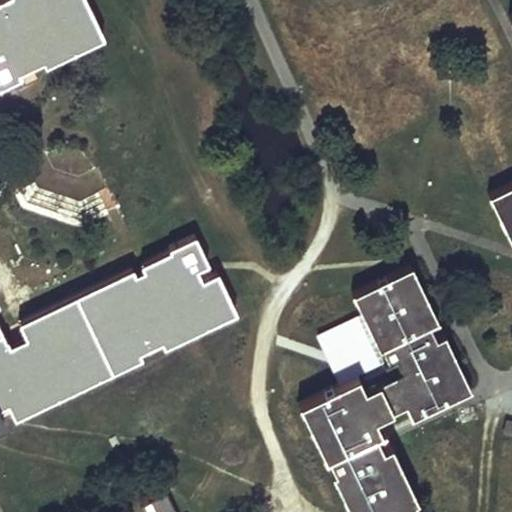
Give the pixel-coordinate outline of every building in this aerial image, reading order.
[(0,0),(0,421),(1,421),(0,418),(0,403),(6,401),(11,413),(138,352),(135,349),(159,338),(160,342),(231,308),(212,272),(199,278),(193,266),(205,259),(192,230),(165,244),(166,247),(141,260),(142,265),(130,271),(127,267),(18,320),(25,333),(7,341),(4,335),(2,335),(0,331),(0,82),(18,74),(15,69),(41,57),(41,60),(98,33),(82,0),(0,0)] [(511,11),(507,13),(511,24),(511,178),(485,191),(511,244),(511,11)] [(435,318),(408,262),(350,290),(361,315),(376,347),(379,345),(385,359),(393,354),(399,367),(361,385),(355,371),(335,381),(295,400),(323,457),(326,456),(331,468),(328,469),(349,511),(421,511),(420,508),(417,510),(412,498),(415,496),(387,441),(380,445),(374,432),(378,430),(372,416),(402,401),(409,415),(467,386),(440,331),(432,334),(426,322),(435,318)] [(461,422),(454,408),(439,416),(446,429),(461,422)] [(511,433),(511,418),(504,417),(502,432),(511,433)] [(174,511),(165,492),(161,489),(137,501),(142,511),(128,511),(130,511),(128,508),(125,507),(114,511),(174,511)]
